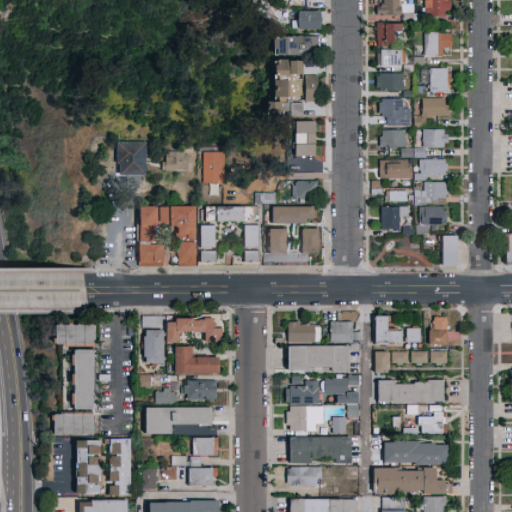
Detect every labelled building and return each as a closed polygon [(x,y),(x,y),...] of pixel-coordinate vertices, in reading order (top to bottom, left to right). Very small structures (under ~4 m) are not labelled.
[(378,16),(378,8),(383,8),(383,4),(385,4),(385,0),(405,0),(405,2),(404,2),(403,6),(415,6),(415,15),(423,15),(423,22),(404,22),(404,18),(405,18),(405,15),(403,15),(403,16),(378,16)] [(426,2),(427,2),(427,0),(452,0),(452,10),(447,10),(447,18),(426,18),(426,2)] [(262,1),(272,8),(270,10),(273,13),(272,14),(274,15),(273,16),(275,17),(270,24),(268,22),(268,23),(253,13),(262,1)] [(299,12),(321,12),(322,22),(321,31),(299,31),(298,22),(299,12)] [(378,24),(403,24),(404,32),(395,32),(395,45),(389,45),(389,48),(379,48),(379,42),(378,42),(378,24)] [(426,34),(453,33),(453,49),(444,49),(444,57),(424,57),(424,54),(426,54),(426,34)] [(275,36),(320,36),(320,50),(313,50),(313,55),(279,54),(279,47),(275,47),(275,36)] [(407,51),(407,64),(403,64),(403,67),(378,67),(378,54),(382,54),(382,51),(407,51)] [(306,75),(319,75),(319,101),(306,102),(306,98),(303,98),(303,96),(297,95),(297,100),(276,100),(276,73),(278,73),(278,63),(281,63),(281,58),(292,58),(292,60),(304,60),(304,74),(299,74),(299,77),(297,77),(297,82),(306,82),(306,75)] [(405,65),(410,65),(410,59),(415,59),(415,58),(426,58),(426,67),(416,67),(416,73),(405,73),(405,65)] [(423,70),(431,71),(431,70),(449,70),(449,75),(452,75),(453,86),(449,86),(449,93),(431,93),(431,90),(429,90),(429,86),(431,86),(431,85),(423,85),(423,70)] [(405,75),(405,91),(381,91),(381,89),(378,89),(378,78),(381,78),(381,75),(405,75)] [(285,95),(285,79),(265,79),(265,96),(285,95)] [(425,87),(425,96),(417,96),(417,88),(425,87)] [(276,100),(256,100),(256,112),(276,113),(276,100)] [(405,100),(405,108),(403,108),(403,118),(383,118),(383,114),(380,114),(380,104),(383,104),(383,100),(405,100)] [(424,100),(446,100),(446,107),(451,107),(451,117),(433,117),(433,120),(428,120),(427,128),(415,128),(415,117),(422,117),(422,119),(423,119),(424,100)] [(269,102),(283,102),(283,104),(288,104),(288,101),(294,101),(294,104),(304,104),(304,118),(289,117),(269,117),(269,102)] [(296,156),(296,121),(316,121),(315,156),(296,156)] [(424,131),(445,130),(445,136),(449,135),(449,144),(446,144),(446,149),(425,149),(425,144),(424,144),(424,131)] [(384,139),(383,131),(392,131),(397,131),(406,131),(406,135),(408,135),(408,148),(383,148),(381,148),(381,139),(384,139)] [(118,142),(147,142),(147,175),(120,175),(120,163),(118,163),(118,142)] [(415,150),(415,159),(403,159),(402,150),(415,150)] [(416,150),(427,150),(427,159),(416,159),(416,150)] [(189,169),(188,169),(188,170),(176,170),(176,171),(166,171),(166,170),(162,170),(162,162),(166,162),(166,158),(171,158),(171,152),(185,152),(185,155),(189,155),(189,169)] [(203,152),(225,152),(225,161),(225,183),(203,183),(203,152)] [(381,162),(409,161),(409,168),(414,168),(414,180),(381,180),(381,162)] [(421,161),(447,161),(447,165),(449,165),(449,172),(447,172),(447,176),(429,176),(429,182),(416,182),(416,175),(421,175),(421,161)] [(298,181),(319,181),(319,185),(322,185),(322,198),(294,198),(293,186),(297,186),(297,183),(298,183),(298,181)] [(373,182),(384,182),(384,196),(373,196),(373,182)] [(425,184),(447,184),(447,187),(450,187),(450,196),(447,196),(447,200),(439,200),(439,204),(427,204),(427,205),(422,205),(422,206),(416,206),(416,192),(422,192),(422,193),(425,193),(425,184)] [(386,192),(408,192),(408,203),(390,203),(390,204),(386,204),(386,192)] [(256,193),(277,193),(277,204),(256,205),(256,193)] [(141,244),(141,206),(159,206),(159,221),(160,221),(160,207),(171,207),(171,206),(196,206),(196,239),(195,239),(195,242),(197,242),(197,267),(180,267),(180,266),(173,266),(172,254),(178,254),(178,242),(186,242),(186,239),(176,239),(176,233),(179,233),(179,228),(176,226),(172,226),(172,223),(161,224),(157,225),(157,234),(158,234),(158,242),(151,242),(151,245),(163,245),(165,245),(165,267),(140,267),(140,244),(141,244)] [(206,222),(206,207),(260,207),(260,214),(255,214),(255,222),(206,222)] [(273,207),(315,207),(315,218),(308,218),(308,224),(273,223),(273,207)] [(382,208),(410,208),(410,218),(401,218),(401,231),(382,231),(382,208)] [(430,227),(430,236),(417,236),(417,226),(420,226),(421,209),(445,208),(445,212),(449,212),(448,222),(445,222),(445,227),(430,227)] [(245,248),(245,243),(244,243),(244,240),(245,240),(245,233),(244,233),(244,230),(245,230),(245,226),(260,225),(260,248),(245,248)] [(201,248),(201,226),(216,226),(216,230),(217,230),(217,233),(216,233),(216,240),(217,240),(216,248),(201,248)] [(303,228),(320,229),(320,232),(322,232),(322,236),(321,236),(321,239),(320,239),(320,247),(322,247),(322,250),(320,250),(320,254),(303,254),(303,228)] [(404,228),(415,228),(415,236),(404,236),(404,228)] [(264,266),(264,254),(270,254),(271,251),(269,251),(269,247),(270,247),(270,236),(269,236),(269,233),(270,233),(271,229),(288,229),(288,254),(300,254),(300,259),(302,260),(309,260),(309,266),(264,266)] [(511,232),(500,232),(501,263),(511,262),(511,232)] [(443,237),(458,237),(458,266),(444,266),(443,237)] [(211,249),(196,249),(196,260),(210,261),(211,249)] [(202,262),(202,251),(216,251),(216,256),(227,256),(227,266),(199,266),(199,262),(202,262)] [(233,256),(245,256),(245,251),(260,251),(260,262),(262,262),(262,266),(233,266),(233,256)] [(376,317),(391,316),(391,321),(391,329),(398,329),(398,332),(403,332),(403,342),(388,343),(388,345),(376,345),(376,317)] [(159,328),(159,317),(138,317),(139,329),(159,328)] [(172,331),(198,331),(198,341),(217,341),(217,327),(208,327),(208,319),(159,318),(159,341),(172,341),(172,331)] [(430,331),(431,331),(431,329),(435,329),(435,325),(433,325),(433,321),(435,321),(435,318),(448,318),(448,321),(450,321),(450,324),(448,324),(448,345),(430,345),(430,331)] [(289,322),(296,323),(296,322),(301,322),(301,325),(316,325),(316,328),(322,328),(322,342),(316,342),(316,343),(289,343),(289,322)] [(332,322),(354,322),(354,333),(362,333),(362,345),(350,345),(350,343),(332,343),(332,322)] [(92,324),(53,323),(52,342),(91,343),(92,324)] [(407,329),(414,329),(414,327),(420,327),(420,329),(421,329),(422,343),(408,343),(407,329)] [(158,329),(138,329),(139,363),(158,362),(158,329)] [(168,346),(169,373),(214,372),(214,355),(186,356),(186,345),(168,346)] [(289,346),(351,346),(350,373),(333,373),(333,368),(309,368),(309,371),(289,371),(289,346)] [(67,349),(68,408),(88,408),(87,349),(67,349)] [(376,352),(390,352),(391,365),(389,365),(389,373),(376,373),(376,352)] [(393,352),(409,352),(409,364),(404,364),(404,366),(399,366),(399,364),(393,364),(393,352)] [(412,364),(412,352),(428,352),(428,363),(423,363),(423,365),(418,365),(418,364),(412,364)] [(432,352),(448,352),(448,363),(443,363),(443,366),(437,366),(437,364),(432,364),(432,352)] [(133,387),(149,386),(148,374),(133,374),(133,387)] [(326,395),(326,379),(349,379),(349,376),(360,376),(360,386),(349,386),(349,395),(326,395)] [(293,385),(293,377),(302,377),(302,385),(293,385)] [(213,379),(181,380),(182,399),(213,398),(213,379)] [(379,381),(396,381),(396,385),(415,384),(415,383),(428,383),(428,381),(445,380),(446,402),(393,403),(393,402),(380,403),(379,381)] [(291,405),(291,403),(287,403),(287,389),(291,389),(291,387),(306,387),(306,381),(320,381),(320,404),(315,404),(315,405),(291,405)] [(152,403),(172,402),(172,389),(151,390),(152,403)] [(340,404),(340,396),(350,396),(350,392),(361,392),(361,406),(362,406),(362,418),(350,418),(350,404),(340,404)] [(165,423),(207,424),(208,407),(138,405),(137,433),(164,433),(165,423)] [(408,406),(420,406),(420,416),(408,416),(408,406)] [(291,432),(291,426),(288,426),(288,412),(291,412),(291,407),(312,407),(325,407),(325,424),(317,424),(317,432),(312,432),(312,433),(309,433),(309,436),(296,436),(296,432),(291,432)] [(89,414),(49,413),(49,432),(89,433),(89,414)] [(447,413),(447,434),(423,434),(423,426),(419,426),(419,417),(435,417),(435,413),(447,413)] [(394,418),(401,417),(401,421),(404,421),(404,424),(402,424),(402,430),(394,430),(394,418)] [(334,434),(334,429),(332,429),(332,425),(334,425),(334,418),(347,418),(347,434),(334,434)] [(210,455),(209,446),(215,446),(215,436),(191,437),(192,455),(210,455)] [(126,437),(106,438),(106,485),(115,485),(116,494),(127,494),(126,437)] [(291,464),(291,438),(352,437),(352,464),(336,464),(336,459),(332,459),(331,457),(322,457),(322,459),(313,459),(313,453),(311,453),(311,459),(312,459),(312,464),(291,464)] [(96,439),(69,439),(70,483),(80,483),(81,493),(97,492),(96,439)] [(385,443),(394,443),(394,441),(420,441),(420,444),(436,444),(436,446),(449,446),(449,466),(416,466),(416,463),(392,463),(392,464),(386,464),(386,463),(385,463),(385,443)] [(154,467),(139,467),(140,488),(154,488),(154,467)] [(209,467),(184,467),(184,484),(208,485),(209,467)] [(288,469),(291,469),(291,468),(319,468),(318,487),(291,487),(291,485),(288,485),(288,469)] [(403,469),(403,472),(419,472),(419,468),(438,468),(438,481),(447,481),(447,482),(454,481),(454,494),(447,494),(447,495),(425,495),(425,491),(419,491),(419,493),(402,493),(402,492),(399,492),(399,495),(378,495),(378,493),(374,493),(375,469),(403,469)] [(448,497),(448,511),(425,511),(425,497),(448,497)] [(383,511),(384,498),(405,498),(405,500),(407,500),(407,510),(405,510),(405,511),(406,511),(383,511)] [(124,511),(125,500),(73,500),(72,511),(124,511)] [(213,511),(213,500),(141,501),(141,511),(213,511)] [(291,511),(291,500),(357,500),(357,511),(291,511)]
